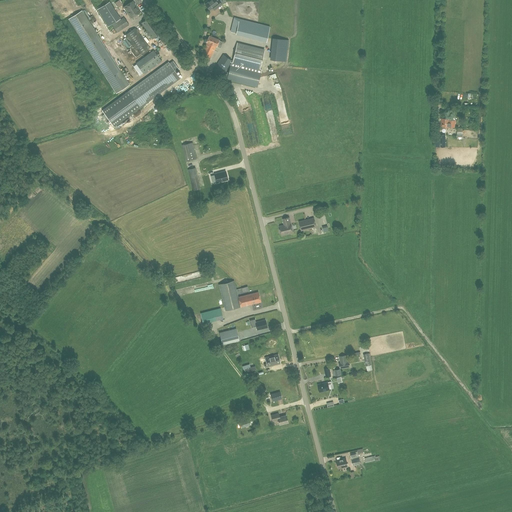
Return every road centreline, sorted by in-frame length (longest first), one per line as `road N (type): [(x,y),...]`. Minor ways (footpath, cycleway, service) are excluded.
road 1 (unclassified): [(305,401),(233,116),(149,0)]
road 2 (track): [(71,193),(272,409)]
